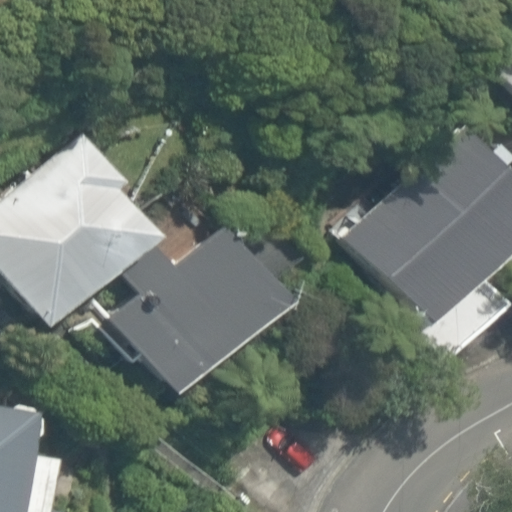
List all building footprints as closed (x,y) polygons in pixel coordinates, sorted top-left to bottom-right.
[(511,32),(479,62),(511,97),(511,32)] [(511,218),(511,194),(443,125),(312,230),(389,324),(511,218)] [(76,126),(0,185),(0,292),(29,330),(147,238),(109,190),(118,179),(76,126)] [(278,301),(214,219),(91,315),(155,396),(278,301)] [(22,411),(0,406),(0,511),(27,511),(38,460),(13,454),(22,411)]
